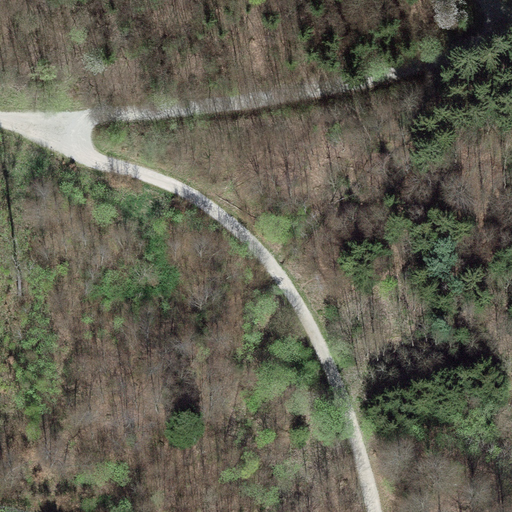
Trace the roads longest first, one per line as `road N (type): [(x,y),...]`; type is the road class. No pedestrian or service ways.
road 1 (track): [(55,128),(79,152),(183,190),(267,260),(339,389),(374,511)]
road 2 (track): [(55,128),(97,115),(350,83),(479,45),(501,26)]
